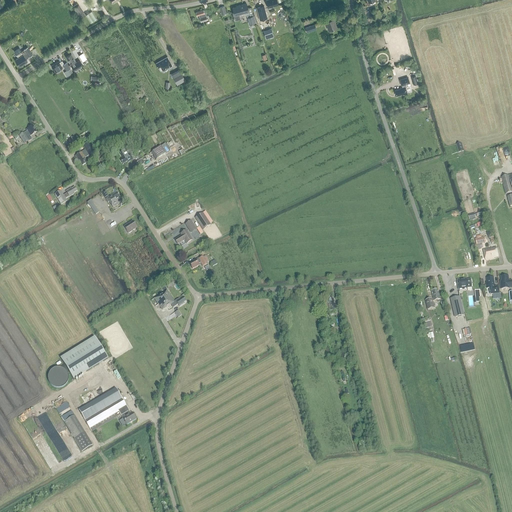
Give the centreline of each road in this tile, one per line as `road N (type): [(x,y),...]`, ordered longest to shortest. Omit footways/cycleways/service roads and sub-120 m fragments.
road 1 (unclassified): [(198,295),(122,183),(77,173),(17,77)]
road 2 (unclassified): [(436,272),(349,0)]
road 3 (unclassified): [(198,295),(436,272)]
road 4 (unclassified): [(176,511),(155,427),(198,295)]
road 5 (unclassified): [(17,77),(127,13),(212,0)]
